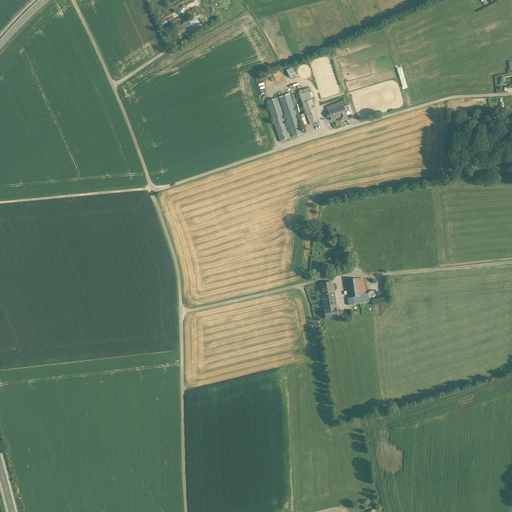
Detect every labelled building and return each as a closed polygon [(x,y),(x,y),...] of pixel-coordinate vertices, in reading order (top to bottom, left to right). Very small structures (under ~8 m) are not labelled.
[(192,0),(178,0),(157,11),(161,18),(193,2),(192,0)] [(193,2),(161,18),(164,25),(197,8),(193,2)] [(195,17),(174,30),(178,36),(199,24),(195,17)] [(294,68),(287,71),(289,76),(296,73),(294,68)] [(309,91),(299,94),(304,108),(313,105),(309,91)] [(309,132),(297,93),(291,95),(304,133),(309,132)] [(301,128),(290,94),(278,98),(290,132),(292,138),(303,134),(301,128)] [(290,138),(277,98),(266,102),(279,142),(290,138)] [(326,106),(328,111),(343,106),(342,101),(326,106)] [(313,105),(304,108),(309,125),(319,122),(313,105)] [(343,106),(328,111),(331,121),(342,117),(343,120),(348,119),(346,115),(347,115),(343,106)] [(345,280),(349,306),(357,304),(361,304),(357,278),(345,280)] [(357,278),(361,304),(368,303),(367,296),(365,296),(362,278),(357,278)] [(332,283),(319,285),(323,306),(324,310),(336,308),(332,283)] [(336,308),(324,310),(325,319),(338,317),(336,308)]
